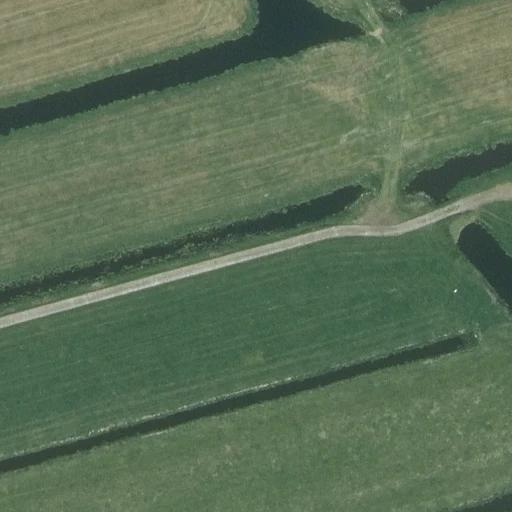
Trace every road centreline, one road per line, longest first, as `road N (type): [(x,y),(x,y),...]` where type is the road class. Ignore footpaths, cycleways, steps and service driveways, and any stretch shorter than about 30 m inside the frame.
road 1 (track): [(0,322),(295,241),(423,222),(511,194)]
road 2 (track): [(365,0),(438,129),(436,149),(386,193),(382,226)]
